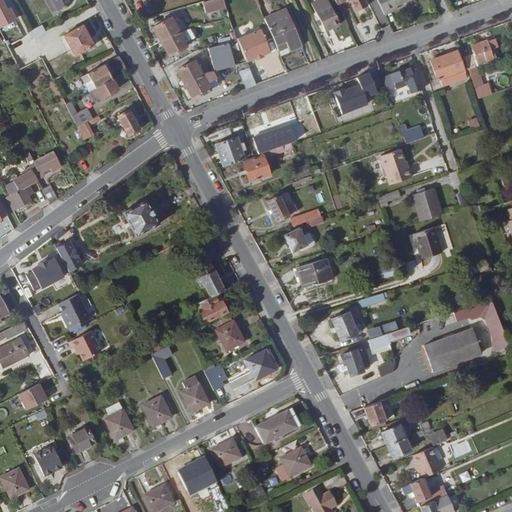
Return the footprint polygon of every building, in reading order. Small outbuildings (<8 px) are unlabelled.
[(38,0),(46,15),(50,13),(42,0),(38,0)] [(42,0),(50,13),(64,6),(60,0),(42,0)] [(206,12),(225,7),(222,0),(207,0),(202,2),(206,12)] [(325,33),(340,26),(327,0),(321,0),(311,5),(325,33)] [(394,7),(411,0),(374,0),(383,16),(396,10),(394,7)] [(0,26),(12,20),(6,8),(2,10),(0,5),(0,26)] [(289,50),(302,45),(286,10),(265,19),(279,51),(288,47),(289,50)] [(171,18),(153,27),(161,42),(179,33),(174,23),(171,18)] [(179,33),(186,29),(181,19),(174,23),(179,33)] [(28,40),(41,33),(37,26),(24,32),(28,40)] [(67,60),(87,49),(76,29),(56,39),(67,60)] [(272,53),(262,30),(238,39),(239,42),(245,56),(247,60),(247,62),(256,59),(257,60),(265,57),(264,55),(272,53)] [(235,32),(224,35),(226,42),(228,42),(234,40),(238,39),(235,32)] [(169,56),(186,47),(179,33),(161,42),(169,56)] [(470,63),(490,56),(484,38),(464,45),(470,63)] [(217,70),(235,64),(228,42),(226,42),(210,47),(217,70)] [(456,56),(451,58),(449,53),(425,61),(432,79),(434,78),(442,76),(445,82),(458,77),(456,70),(460,70),(456,56)] [(256,85),(247,62),(247,60),(243,62),(245,68),(238,71),(242,81),(240,82),(243,90),(256,85)] [(194,61),(177,70),(185,85),(203,75),(200,70),(202,69),(199,64),(197,65),(194,61)] [(415,88),(408,67),(392,72),(392,71),(377,76),(382,88),(390,85),(391,88),(403,84),(406,92),(415,88)] [(98,68),(81,77),(89,91),(106,82),(98,68)] [(362,71),(350,75),(352,82),(337,87),(336,86),(326,90),(334,111),(360,102),(357,95),(369,91),(362,71)] [(211,85),(205,74),(203,75),(185,85),(193,99),(211,90),(209,86),(211,85)] [(434,78),(436,85),(445,82),(442,76),(434,78)] [(95,101),(111,92),(106,82),(89,91),(95,101)] [(58,98),(62,105),(67,103),(63,96),(58,98)] [(67,115),(72,112),(67,103),(62,105),(67,115)] [(121,139),(134,132),(125,116),(113,123),(121,139)] [(87,129),(97,124),(94,119),(75,129),(83,144),(93,139),(87,129)] [(287,137),(281,121),(267,126),(272,142),(287,137)] [(414,125),(395,131),(399,141),(418,135),(414,125)] [(251,150),(259,147),(272,142),(267,126),(245,133),(251,150)] [(217,161),(236,155),(228,131),(210,138),(217,161)] [(393,167),(391,161),(387,149),(367,155),(377,184),(399,177),(395,166),(393,167)] [(24,166),(25,168),(31,180),(57,168),(50,153),(24,166)] [(241,179),(260,173),(254,153),(234,159),(241,179)] [(24,186),(23,184),(31,180),(25,168),(7,177),(14,191),(7,195),(14,209),(27,202),(21,188),(24,186)] [(305,179),(317,175),(315,169),(302,173),(305,179)] [(296,182),(305,179),(302,173),(293,176),(296,182)] [(286,185),(296,182),(293,176),(284,179),(286,185)] [(44,204),(51,199),(45,186),(37,190),(44,204)] [(415,219),(436,213),(427,186),(419,189),(414,190),(407,193),(415,219)] [(380,200),(393,195),(391,189),(371,195),(375,206),(381,204),(380,200)] [(284,212),(280,205),(272,192),(262,197),(274,217),(284,212)] [(341,192),(332,195),(336,209),(345,206),(341,192)] [(285,212),(293,207),(290,200),(280,205),(284,212),(285,212)] [(128,237),(150,225),(137,201),(115,213),(128,237)] [(290,222),(305,218),(302,211),(288,216),(290,222)] [(303,230),(297,234),(292,225),(279,233),(289,250),(297,245),(298,248),(308,242),(308,237),(303,230)] [(414,256),(435,249),(428,225),(406,232),(414,256)] [(63,241),(54,246),(47,235),(43,238),(65,273),(69,271),(68,268),(76,264),(63,241)] [(472,251),(481,249),(478,239),(469,241),(472,251)] [(296,286),(326,277),(320,256),(290,264),(296,286)] [(481,269),(477,259),(470,261),(474,272),(481,269)] [(191,282),(194,280),(203,298),(207,295),(218,290),(213,281),(202,261),(185,271),(191,282)] [(476,276),(474,272),(470,261),(462,263),(469,279),(476,276)] [(60,278),(51,262),(44,267),(42,265),(34,270),(36,272),(29,276),(30,278),(24,282),(33,296),(39,292),(39,291),(60,278)] [(379,294),(383,292),(381,287),(367,291),(369,299),(379,296),(379,294)] [(355,303),(369,299),(367,291),(352,295),(355,303)] [(66,328),(86,318),(73,295),(55,305),(60,312),(58,313),(66,328)] [(215,299),(211,301),(207,295),(203,298),(189,305),(199,322),(221,311),(215,299)] [(488,298),(450,310),(453,319),(465,315),(469,317),(477,314),(482,317),(489,336),(488,340),(491,348),(505,343),(488,298)] [(352,326),(348,317),(343,308),(327,316),(338,334),(352,326)] [(357,323),(358,320),(354,314),(348,317),(352,326),(357,323)] [(220,351),(239,341),(228,321),(209,330),(220,351)] [(363,330),(364,337),(379,332),(391,328),(389,322),(363,330)] [(4,339),(22,331),(18,323),(0,331),(0,339),(3,338),(4,339)] [(406,324),(391,328),(379,332),(382,341),(403,334),(402,331),(408,329),(406,324)] [(429,366),(478,348),(470,325),(421,342),(429,366)] [(182,337),(184,336),(179,328),(173,332),(175,335),(172,337),(173,341),(182,337)] [(82,360),(100,351),(89,330),(70,340),(73,347),(75,347),(78,352),(82,360)] [(365,348),(382,343),(382,341),(379,332),(364,337),(362,338),(365,348)] [(0,371),(27,356),(17,338),(0,347),(0,371)] [(358,361),(361,360),(356,345),(332,353),(335,362),(336,361),(340,374),(354,370),(354,367),(356,367),(358,361)] [(157,360),(166,355),(162,347),(145,355),(157,379),(166,375),(157,360)] [(268,373),(270,367),(262,351),(242,361),(253,381),(268,373)] [(373,377),(391,370),(388,362),(370,367),(373,377)] [(210,391),(220,386),(210,367),(200,372),(210,391)] [(186,410),(203,402),(189,374),(175,381),(179,388),(175,390),(186,410)] [(23,409),(44,399),(37,383),(16,393),(23,409)] [(375,403),(388,398),(386,393),(373,398),(375,403)] [(147,426),(166,417),(156,398),(138,406),(147,426)] [(379,415),(375,403),(373,398),(358,403),(364,420),(379,415)] [(33,422),(47,415),(44,408),(30,415),(33,422)] [(110,440),(128,432),(117,410),(100,419),(110,440)] [(258,443),(289,427),(280,410),(250,426),(258,443)] [(421,417),(402,425),(405,432),(424,424),(421,417)] [(375,430),(381,442),(399,434),(403,433),(401,430),(398,431),(394,422),(375,430)] [(417,432),(425,428),(424,424),(405,432),(407,438),(417,434),(417,432)] [(72,450),(89,442),(81,426),(64,435),(72,450)] [(427,434),(432,445),(447,438),(442,428),(427,434)] [(386,455),(405,447),(399,434),(381,442),(386,455)] [(215,469),(234,459),(224,439),(205,449),(215,469)] [(432,447),(443,462),(454,454),(443,439),(432,447)] [(38,475),(58,466),(47,445),(27,455),(38,475)] [(425,446),(407,454),(417,476),(421,475),(434,469),(425,446)] [(286,476),(307,465),(297,447),(277,457),(286,476)] [(180,491),(200,481),(191,462),(171,473),(180,491)] [(0,486),(6,499),(24,490),(13,467),(0,473),(0,486)] [(411,487),(418,502),(445,491),(442,485),(435,488),(436,490),(429,493),(421,475),(417,476),(399,484),(402,490),(411,487)] [(148,511),(150,511),(169,502),(160,485),(139,495),(148,511)] [(318,493),(314,485),(300,492),(309,511),(326,511),(324,507),(331,503),(324,490),(318,493)] [(441,511),(452,507),(445,491),(418,502),(422,511),(441,511)]
